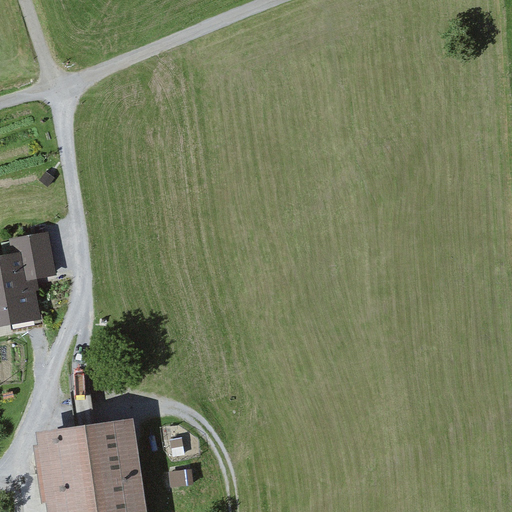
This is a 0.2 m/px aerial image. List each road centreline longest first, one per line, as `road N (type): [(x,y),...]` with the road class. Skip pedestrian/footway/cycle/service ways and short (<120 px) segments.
road 1 (track): [(55,87),(82,304),(69,350),(0,473)]
road 2 (track): [(232,511),(213,444),(183,413),(59,418),(37,409)]
road 3 (track): [(273,0),(55,87)]
